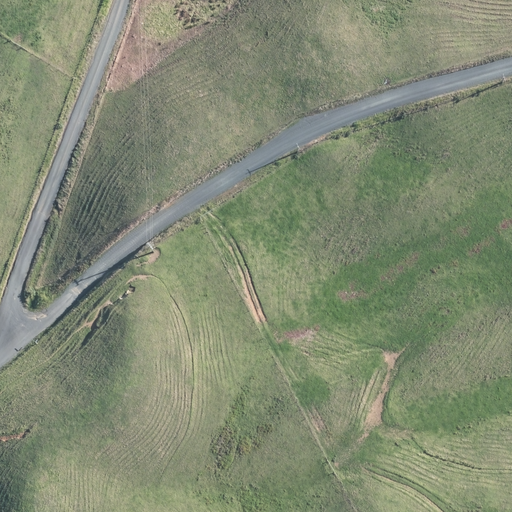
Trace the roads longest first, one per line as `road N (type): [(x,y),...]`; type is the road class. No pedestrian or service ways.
road 1 (unclassified): [(6,340),(179,193),(302,128),(511,54)]
road 2 (unclassified): [(115,0),(111,26),(20,228),(6,340)]
